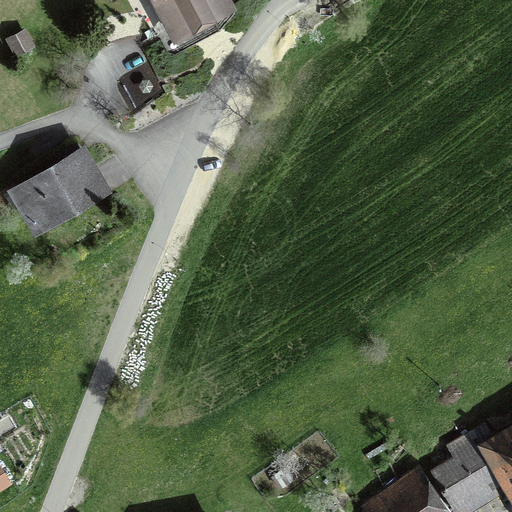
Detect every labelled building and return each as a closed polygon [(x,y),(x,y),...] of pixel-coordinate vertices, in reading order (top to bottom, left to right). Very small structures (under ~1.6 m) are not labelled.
[(155,0),(170,28),(221,0),(155,0)] [(56,148),(62,160),(15,185),(32,218),(97,180),(72,139),(56,148)] [(488,441),(493,438),(483,424),(447,446),(453,456),(431,470),(453,507),(506,474),(488,441)] [(511,426),(493,438),(488,441),(506,474),(511,485),(511,426)] [(0,466),(0,485),(9,480),(0,466)] [(366,506),(361,511),(451,511),(420,468),(366,506)]
